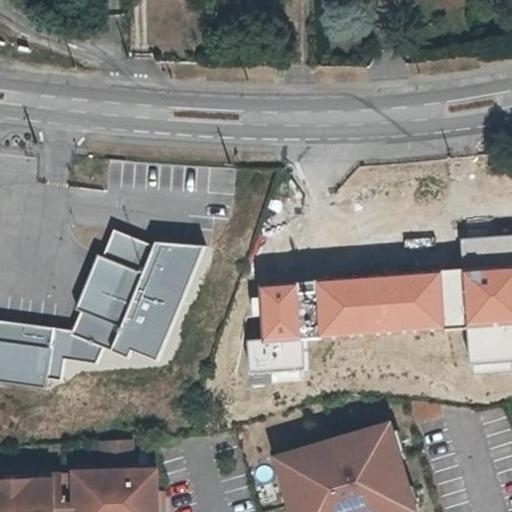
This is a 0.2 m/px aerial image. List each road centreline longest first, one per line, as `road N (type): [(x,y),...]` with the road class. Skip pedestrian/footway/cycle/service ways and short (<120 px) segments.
road 1 (primary): [(511,92),(361,114),(143,110)]
road 2 (residential): [(0,7),(45,38),(92,52),(126,74),(143,110)]
road 3 (primary): [(143,110),(0,95)]
